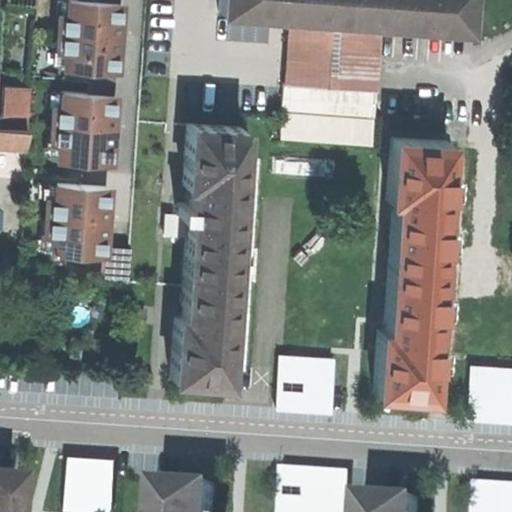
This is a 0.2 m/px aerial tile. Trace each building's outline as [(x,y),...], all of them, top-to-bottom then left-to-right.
[(64,0),(64,13),(56,12),(55,30),(113,34),(116,0),(110,0),(64,0)] [(466,0),(217,0),(217,10),(284,15),(375,21),(464,26),(466,0)] [(375,21),(284,15),(280,82),(371,88),(375,21)] [(113,34),(55,30),(54,48),(62,48),(61,65),(86,66),(112,68),(113,34)] [(111,80),(112,68),(86,66),(86,78),(111,80)] [(110,92),(111,80),(86,78),(85,90),(110,92)] [(371,88),(280,82),(278,109),(369,114),(370,108),(371,88)] [(0,111),(0,125),(24,127),(27,87),(2,85),(0,111)] [(59,105),(51,104),(49,121),(108,126),(110,92),(85,90),(60,89),(59,105)] [(369,114),(278,109),(276,137),(368,142),(369,114)] [(108,126),(49,121),(48,139),(56,140),(55,155),(105,159),(108,126)] [(239,126),(185,122),(181,184),(188,184),(187,203),(175,202),(174,213),(185,214),(179,315),(172,315),(168,377),(223,381),(239,126)] [(0,125),(0,143),(23,145),(24,127),(0,125)] [(444,140),(388,137),(384,198),(391,198),(383,330),(376,329),(372,390),(427,394),(444,140)] [(52,197),(44,197),(43,214),(101,217),(104,184),(53,181),(52,197)] [(101,217),(43,214),(42,231),(50,232),(49,248),(99,251),(101,217)] [(278,347),(274,403),(330,407),(334,351),(278,347)] [(511,360),(468,357),(464,414),(511,417),(511,360)] [(124,454),(64,450),(60,508),(119,511),(124,454)] [(288,462),(283,511),(352,511),(355,466),(288,462)] [(0,511),(9,511),(13,471),(0,470),(0,511)] [(511,511),(511,478),(481,476),(478,511),(511,511)] [(214,511),(216,485),(161,481),(158,511),(214,511)] [(418,511),(420,499),(366,495),(364,511),(418,511)]
